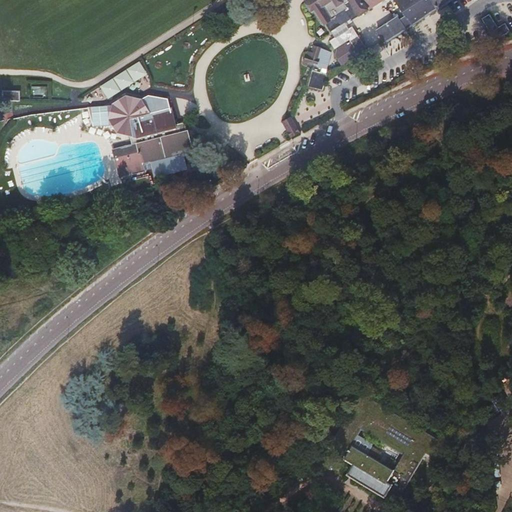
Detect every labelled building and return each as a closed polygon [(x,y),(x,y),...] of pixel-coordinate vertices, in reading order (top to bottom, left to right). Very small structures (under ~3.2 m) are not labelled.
[(382,0),(309,0),(307,2),(322,26),(325,25),(330,32),(349,19),(345,12),(348,10),(344,2),(346,0),(348,0),(359,16),(364,11),(382,0)] [(395,0),(407,18),(426,6),(430,13),(449,0),(395,0)] [(483,19),(491,32),(498,28),(489,15),(483,19)] [(383,40),(385,42),(405,29),(397,17),(377,31),(383,40)] [(349,40),(359,55),(366,50),(352,29),(331,42),(335,48),(349,40)] [(308,87),(322,91),(324,84),(327,75),(327,70),(332,53),(313,45),(312,51),(311,52),(307,51),(304,62),(314,65),(314,66),(308,87)] [(32,86),(32,95),(47,94),(46,86),(32,86)] [(120,178),(146,171),(144,164),(193,151),(188,131),(177,134),(176,129),(177,128),(171,108),(151,112),(143,101),(128,99),(126,100),(115,107),(112,122),(121,134),(131,136),(133,145),(114,150),(120,178)] [(105,103),(89,107),(94,128),(110,124),(105,103)] [(281,122),(290,139),(300,133),(291,117),(289,119),(285,120),(281,122)] [(330,447),(346,458),(346,459),(354,465),(348,475),(384,497),(392,486),(402,492),(425,454),(431,457),(441,441),(428,434),(362,394),(336,437),(332,434),(332,433),(329,431),(325,438),(332,443),(330,447)]
